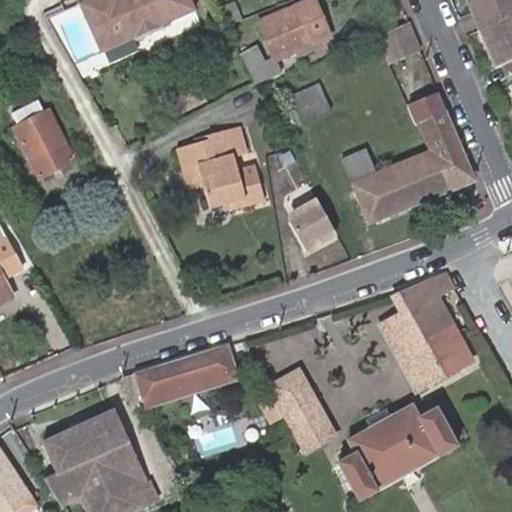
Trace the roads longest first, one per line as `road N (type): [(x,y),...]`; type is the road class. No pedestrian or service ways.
road 1 (secondary): [(0,409),(56,381),(459,242)]
road 2 (residential): [(428,0),(511,205)]
